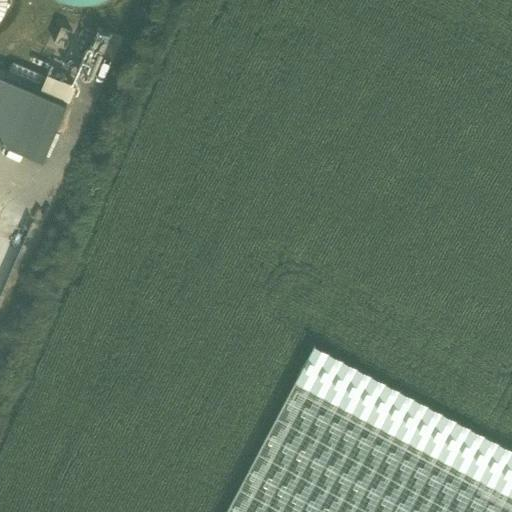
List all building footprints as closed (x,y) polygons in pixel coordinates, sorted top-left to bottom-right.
[(0,0),(0,18),(2,17),(9,6),(10,0),(0,0)] [(39,0),(43,4),(59,16),(80,22),(95,21),(116,14),(129,5),(131,0),(39,0)] [(0,148),(49,169),(74,110),(0,78),(0,148)] [(0,294),(29,213),(0,202),(0,294)] [(511,511),(511,449),(314,345),(225,511),(511,511)]
